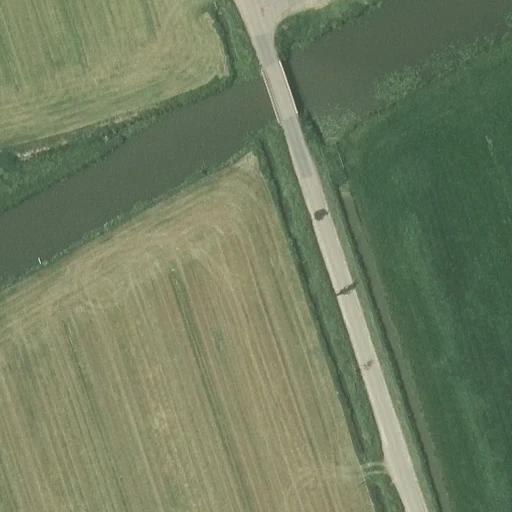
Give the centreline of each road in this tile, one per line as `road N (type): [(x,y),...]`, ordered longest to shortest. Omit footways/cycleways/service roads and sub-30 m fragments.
road 1 (unclassified): [(414,511),(252,25)]
road 2 (track): [(204,0),(187,5),(163,81),(0,129)]
